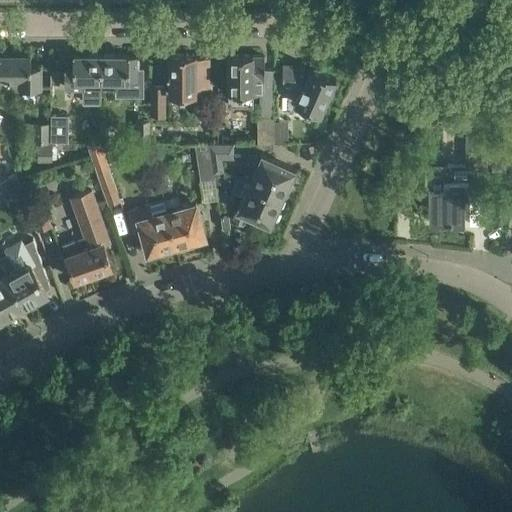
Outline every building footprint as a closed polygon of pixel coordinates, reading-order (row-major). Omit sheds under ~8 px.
[(0,77),(18,78),(18,86),(40,86),(40,64),(30,64),(30,53),(0,52),(0,77)] [(100,101),(101,87),(101,53),(73,53),(73,65),(64,65),(64,87),(83,87),(83,101),(100,101)] [(101,53),(101,87),(115,87),(115,92),(143,92),(143,68),(137,68),(137,66),(137,56),(129,56),(129,53),(101,53)] [(196,53),(169,53),(169,94),(194,94),(194,101),(208,101),(208,57),(196,57),(196,53)] [(252,54),(228,54),(228,105),(252,105),(252,91),(258,91),(258,114),(272,114),(272,69),(264,69),(264,55),(252,55),(252,54)] [(335,78),(310,67),(309,69),(297,64),(282,64),(282,89),(293,89),(299,91),(294,102),(319,114),(335,78)] [(50,70),(50,83),(59,83),(59,70),(50,70)] [(151,85),(150,115),(164,115),(164,85),(151,85)] [(272,142),(272,114),(255,114),(255,142),(272,142)] [(67,115),(50,115),(50,141),(67,141),(67,115)] [(148,142),(148,120),(136,120),(136,142),(148,142)] [(46,122),(25,122),(25,126),(32,141),(46,141),(48,141),(48,122),(46,122)] [(486,194),(486,133),(465,133),(465,164),(426,164),(426,163),(424,163),(424,191),(426,191),(426,190),(428,190),(428,204),(433,204),(433,219),(428,219),(428,221),(448,221),(448,224),(464,224),(464,195),(468,195),(468,194),(486,194)] [(211,178),(205,142),(192,145),(198,180),(211,178)] [(217,142),(210,142),(212,158),(221,157),(234,157),(234,142),(222,142),(217,142)] [(91,143),(86,143),(92,160),(93,164),(100,182),(108,204),(120,200),(112,178),(105,159),(100,143),(91,143)] [(491,143),(491,162),(507,163),(507,143),(491,143)] [(46,144),(37,144),(37,146),(37,161),(46,161),(52,161),(52,144),(46,144)] [(292,182),(290,180),(295,168),(262,153),(262,154),(248,154),(248,165),(256,165),(249,182),(282,197),(283,195),(285,196),(292,182)] [(221,157),(212,158),(213,171),(223,170),(221,157)] [(157,173),(161,189),(170,187),(166,171),(157,173)] [(16,172),(0,181),(0,188),(6,199),(22,190),(16,172)] [(161,189),(157,173),(148,175),(153,192),(161,189)] [(236,176),(230,189),(243,195),(232,220),(242,225),(247,214),(270,224),(282,197),(249,182),(236,176)] [(74,239),(62,243),(66,254),(75,279),(97,271),(98,274),(108,271),(107,268),(112,266),(103,242),(109,240),(91,189),(71,196),(85,235),(74,239)] [(177,247),(166,209),(167,209),(164,199),(128,209),(134,230),(140,228),(147,251),(159,248),(160,251),(177,247)] [(29,205),(37,229),(50,224),(42,200),(29,205)] [(166,209),(177,247),(193,243),(192,239),(205,236),(196,201),(167,209),(166,209)] [(7,252),(0,255),(0,260),(2,264),(8,273),(25,305),(28,304),(29,306),(37,301),(36,299),(48,292),(35,270),(38,268),(36,263),(41,260),(33,237),(24,243),(21,238),(5,247),(7,252)] [(14,311),(25,305),(8,273),(0,277),(0,312),(3,317),(5,316),(7,318),(15,313),(14,311)]
